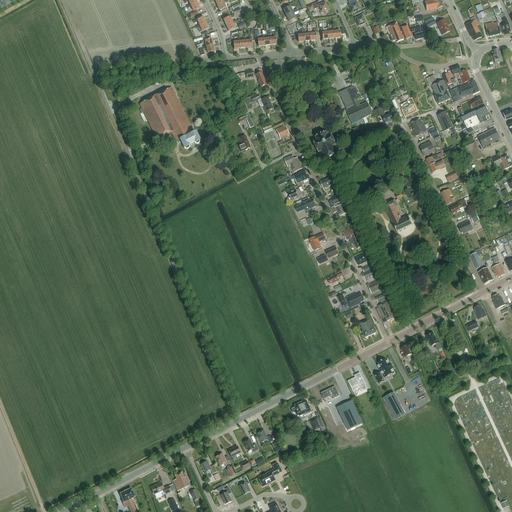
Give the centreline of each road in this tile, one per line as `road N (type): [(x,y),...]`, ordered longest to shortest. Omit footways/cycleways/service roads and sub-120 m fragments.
road 1 (residential): [(260,56),(388,342)]
road 2 (residential): [(484,291),(404,122),(486,92)]
road 3 (secondary): [(185,446),(388,342)]
road 4 (secondary): [(62,511),(185,446)]
